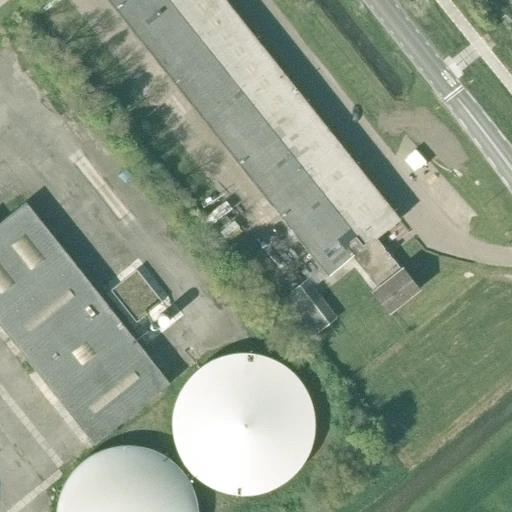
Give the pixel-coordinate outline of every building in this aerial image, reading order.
[(370,293),(387,314),(416,291),(399,270),(397,271),(373,240),(398,220),(222,0),(103,0),(325,278),(351,257),(376,289),(370,293)] [(0,328),(92,445),(168,384),(22,205),(0,221),(0,328)] [(310,272),(286,290),(315,329),(340,311),(310,272)] [(266,356),(261,355),(256,354),(252,353),(245,353),(238,353),(231,353),(223,355),(213,359),(204,363),(198,368),(191,374),(183,383),(179,389),(175,399),(173,407),(171,415),(171,423),(171,430),(173,440),(174,447),(176,452),(180,459),(185,466),(191,474),(197,479),(203,483),(211,488),(221,492),(235,495),(246,495),(251,494),(262,492),(273,488),(280,484),(288,478),(294,472),(301,464),(307,454),(310,445),(313,431),(313,423),(313,414),(310,403),(309,397),(306,392),(301,384),(296,377),(291,372),(285,366),(279,362),(272,359),(266,356)] [(127,445),(117,445),(109,447),(102,449),(95,452),(88,455),(82,460),(77,464),(72,470),(67,476),(63,483),(59,492),(58,498),(56,503),(55,509),(55,511),(196,511),(197,506),(194,497),(192,488),(187,478),(182,472),(173,463),(167,458),(156,451),(144,447),(139,446),(127,445)]
